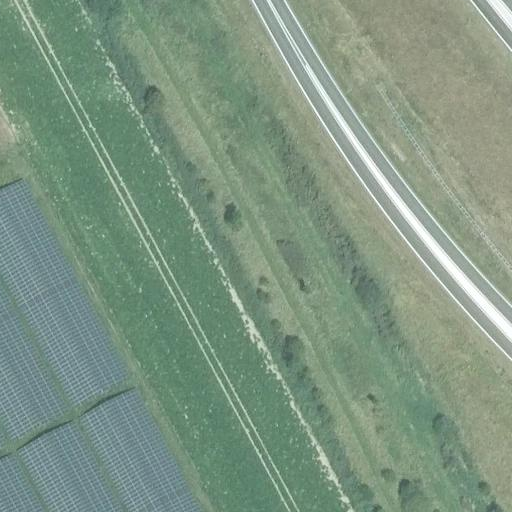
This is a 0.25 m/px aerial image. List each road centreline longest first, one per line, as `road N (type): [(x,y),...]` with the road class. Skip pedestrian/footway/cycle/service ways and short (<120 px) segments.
road 1 (trunk): [(263,0),(324,116),(416,245),(511,352)]
road 2 (trunk): [(272,0),(358,135),(511,315)]
